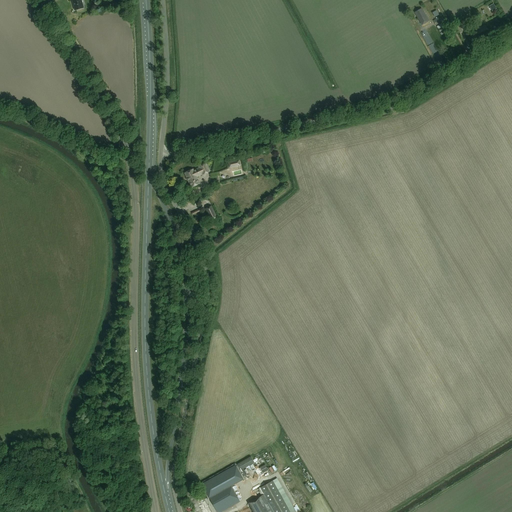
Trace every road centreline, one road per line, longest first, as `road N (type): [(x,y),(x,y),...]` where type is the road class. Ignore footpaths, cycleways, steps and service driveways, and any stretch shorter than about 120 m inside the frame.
road 1 (unclassified): [(156,511),(134,354),(129,161),(107,109),(37,0)]
road 2 (trunk): [(169,511),(148,397),(143,0)]
road 3 (unclassified): [(160,156),(388,104),(511,32)]
road 4 (unclassified): [(179,511),(174,463),(207,289),(195,239),(163,184),(160,156)]
road 5 (unclassified): [(160,156),(167,84),(162,0)]
